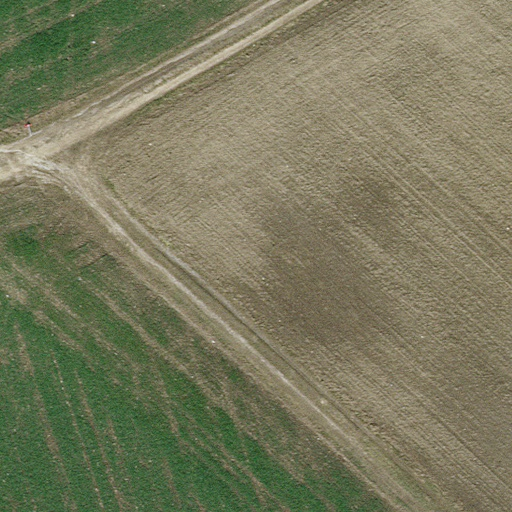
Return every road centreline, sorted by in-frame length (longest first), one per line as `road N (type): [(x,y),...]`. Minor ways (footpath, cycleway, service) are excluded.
road 1 (track): [(445,511),(57,152)]
road 2 (track): [(57,152),(329,0)]
